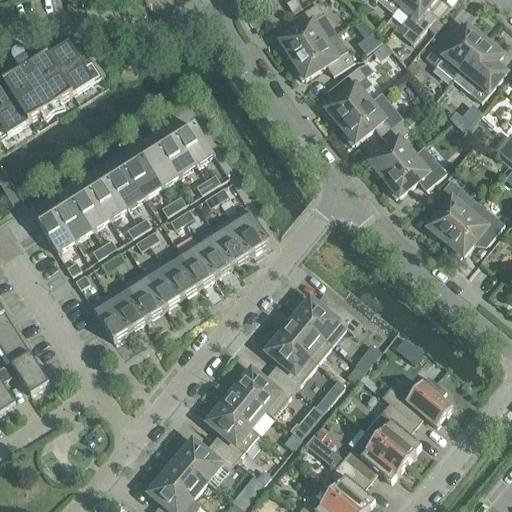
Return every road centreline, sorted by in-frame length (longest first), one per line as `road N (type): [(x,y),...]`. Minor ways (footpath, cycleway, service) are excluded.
road 1 (residential): [(135,439),(341,196)]
road 2 (residential): [(511,351),(385,247),(341,196)]
road 3 (residential): [(341,196),(280,119),(210,8)]
road 4 (residential): [(0,41),(86,22),(167,35),(210,8)]
road 5 (residential): [(0,242),(96,398)]
road 6 (residential): [(511,392),(414,511)]
